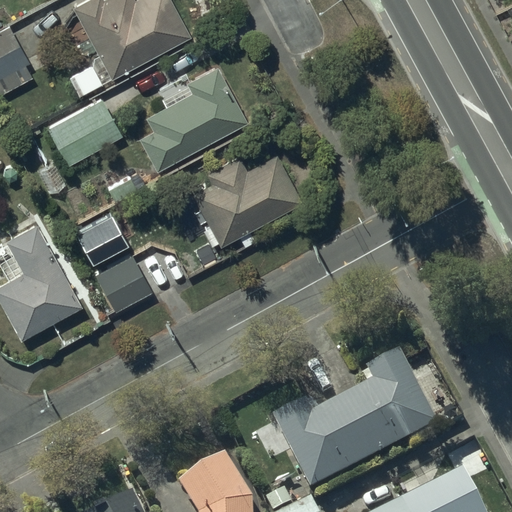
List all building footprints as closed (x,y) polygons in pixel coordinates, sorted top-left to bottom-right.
[(79,0),(70,5),(95,54),(88,58),(90,62),(67,74),(77,93),(188,33),(169,0),(79,0)] [(0,94),(37,74),(6,22),(0,25),(0,94)] [(245,120),(215,65),(186,80),(184,76),(156,91),(163,105),(143,115),(151,129),(136,136),(154,169),(183,153),(184,155),(192,151),(191,149),(245,120)] [(44,124),(65,164),(119,135),(99,96),(44,124)] [(299,200),(273,152),(244,168),(236,153),(203,171),(209,182),(189,193),(207,226),(201,229),(209,244),(215,241),(217,245),(299,200)] [(53,161),(36,170),(47,193),(66,184),(53,161)] [(0,245),(0,267),(5,277),(0,280),(0,305),(18,338),(78,305),(33,222),(2,239),(5,243),(0,245)] [(149,290),(129,253),(93,273),(113,310),(149,290)] [(305,402),(272,420),(310,493),(437,427),(399,352),(365,370),(372,383),(311,414),(305,402)] [(455,448),(419,466),(428,486),(464,468),(455,448)] [(225,457),(178,485),(194,511),(252,511),(253,511),(253,504),(251,504),(225,457)] [(475,497),(462,470),(378,511),(481,511),(478,505),(480,504),(476,496),(475,497)] [(139,511),(131,495),(96,511),(139,511)] [(317,511),(312,503),(295,511),(317,511)]
